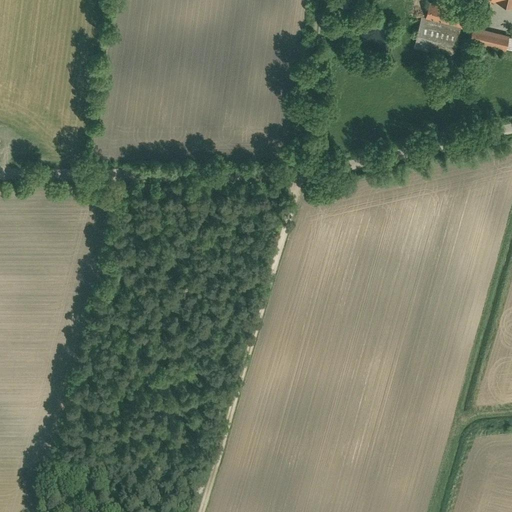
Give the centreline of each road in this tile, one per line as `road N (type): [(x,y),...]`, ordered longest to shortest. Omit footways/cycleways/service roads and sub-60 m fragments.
road 1 (residential): [(0,172),(299,167),(511,126)]
road 2 (unknown): [(299,167),(324,0)]
